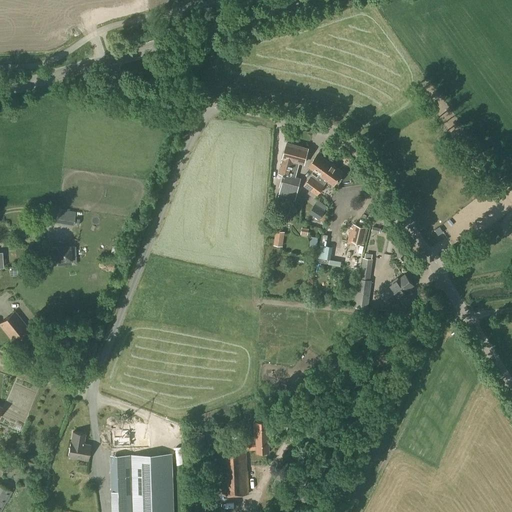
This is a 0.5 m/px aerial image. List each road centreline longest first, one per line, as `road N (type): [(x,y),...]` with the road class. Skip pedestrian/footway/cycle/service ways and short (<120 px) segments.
road 1 (unclassified): [(467,319),(342,137),(302,120),(128,88),(105,60)]
road 2 (unknown): [(210,103),(182,154),(104,365),(105,511)]
road 3 (track): [(359,511),(443,336),(463,312)]
road 4 (secondary): [(105,60),(309,0)]
